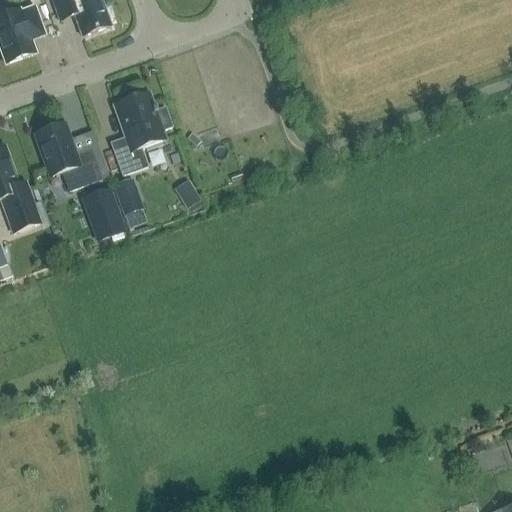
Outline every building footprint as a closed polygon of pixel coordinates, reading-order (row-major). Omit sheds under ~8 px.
[(82,38),(111,28),(109,22),(113,21),(108,10),(104,11),(100,0),(52,0),(58,15),(72,10),(82,38)] [(0,18),(0,49),(6,66),(36,55),(31,41),(44,36),(34,8),(21,13),(20,11),(0,18)] [(127,139),(110,145),(122,178),(148,169),(141,150),(164,142),(161,133),(172,129),(165,110),(158,112),(156,109),(153,110),(147,96),(115,107),(127,139)] [(65,126),(35,136),(50,179),(62,175),(69,194),(94,184),(83,154),(76,157),(71,143),(65,126)] [(4,147),(0,148),(0,201),(1,202),(13,235),(41,225),(26,184),(19,187),(4,147)] [(178,154),(170,157),(173,166),(182,163),(178,154)] [(142,212),(144,211),(133,181),(114,188),(125,218),(142,212)] [(180,200),(187,212),(201,203),(194,191),(180,200)] [(83,202),(98,243),(125,234),(110,192),(83,202)] [(146,225),(142,212),(125,218),(129,231),(146,225)]
